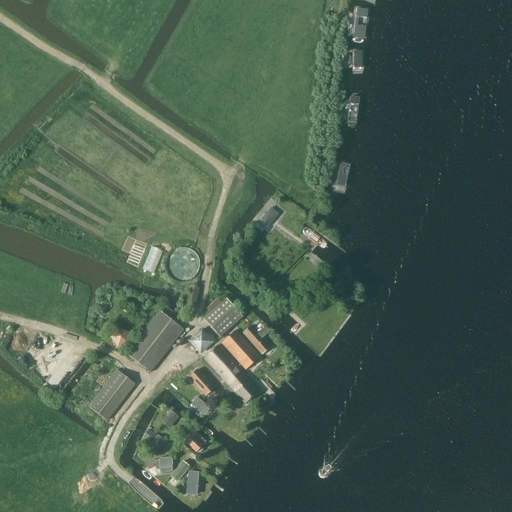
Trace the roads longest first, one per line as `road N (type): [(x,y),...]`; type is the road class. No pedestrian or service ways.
road 1 (track): [(132,484),(113,466),(113,441),(193,326),(228,179),(243,156)]
road 2 (track): [(228,179),(0,12)]
road 3 (track): [(150,384),(103,347),(0,314)]
